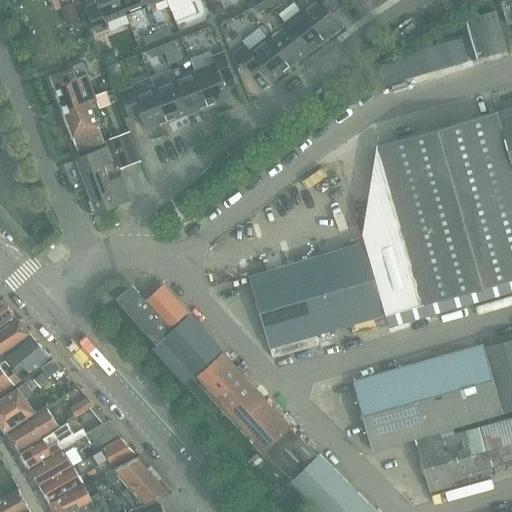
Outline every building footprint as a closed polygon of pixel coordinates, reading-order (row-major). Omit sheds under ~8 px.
[(57,0),(50,0),(53,9),(60,6),(57,0)] [(127,14),(121,0),(97,0),(98,3),(87,7),(97,33),(109,29),(106,22),(127,14)] [(144,0),(121,0),(127,14),(147,7),(144,0)] [(167,0),(172,11),(192,3),(190,0),(167,0)] [(220,0),(210,4),(214,14),(223,10),(220,0)] [(270,7),(266,0),(265,0),(254,7),(258,13),(270,7)] [(314,0),(301,11),(324,41),(342,27),(332,14),(341,6),(338,2),(341,0),(314,0)] [(73,4),(61,8),(67,25),(79,20),(73,4)] [(301,11),(284,24),(307,54),(324,41),(301,11)] [(460,22),(464,36),(471,61),(482,58),(506,51),(495,12),(460,22)] [(284,24),(267,37),(290,67),(307,54),(284,24)] [(170,27),(157,33),(160,40),(172,35),(170,27)] [(160,40),(157,33),(144,37),(146,45),(160,40)] [(471,61),(464,36),(442,42),(449,67),(471,61)] [(290,67),(267,37),(250,51),(245,45),(236,53),(253,75),(262,67),(272,81),(290,67)] [(175,41),(162,46),(165,53),(178,48),(175,41)] [(449,67),(442,42),(420,47),(420,48),(427,73),(449,67)] [(165,53),(162,46),(149,51),(152,58),(165,53)] [(427,73),(420,48),(411,50),(411,55),(378,64),(385,86),(427,73)] [(111,49),(100,53),(105,65),(116,61),(111,49)] [(215,63),(195,71),(208,106),(229,98),(223,83),(234,78),(224,52),(213,57),(215,63)] [(51,78),(62,108),(95,95),(82,62),(71,66),(73,70),(51,78)] [(195,71),(174,79),(188,114),(208,106),(195,71)] [(174,79),(154,87),(168,122),(188,114),(174,79)] [(168,122),(154,87),(134,95),(132,88),(120,93),(130,119),(141,114),(147,130),(168,122)] [(95,95),(62,108),(78,151),(104,141),(92,109),(99,106),(95,95)] [(511,107),(496,112),(511,167),(511,107)] [(402,224),(361,236),(388,326),(428,315),(511,290),(511,167),(496,112),(379,145),(381,151),(402,224)] [(130,132),(110,140),(121,168),(141,160),(130,132)] [(77,159),(97,213),(120,204),(132,199),(123,177),(111,181),(104,165),(113,162),(107,148),(77,159)] [(248,277),(269,348),(384,315),(363,244),(248,277)] [(140,280),(117,301),(188,381),(221,351),(164,287),(154,296),(140,280)] [(0,300),(0,328),(15,317),(2,299),(0,300)] [(0,328),(0,352),(1,354),(3,353),(28,335),(28,334),(30,333),(19,319),(17,320),(15,317),(0,328)] [(28,335),(3,353),(5,356),(15,369),(20,365),(29,375),(49,357),(28,335)] [(511,336),(483,345),(484,349),(503,414),(511,411),(511,336)] [(372,452),(414,439),(452,428),(503,414),(484,349),(483,345),(352,383),(372,452)] [(1,354),(0,354),(0,395),(14,386),(0,366),(0,359),(5,356),(3,353),(1,354)] [(197,379),(231,415),(257,390),(223,354),(197,379)] [(51,359),(39,367),(47,378),(59,368),(52,360),(51,359)] [(40,374),(33,380),(40,387),(46,381),(40,374)] [(0,400),(0,423),(6,433),(46,408),(45,406),(34,413),(23,398),(27,395),(26,393),(30,390),(26,383),(0,400)] [(231,415),(265,451),(288,427),(289,424),(257,390),(231,415)] [(70,410),(75,418),(94,405),(88,399),(70,410)] [(6,433),(18,453),(19,452),(59,427),(46,408),(6,433)] [(452,428),(414,439),(430,493),(505,471),(504,469),(511,466),(511,418),(454,435),(452,428)] [(107,421),(85,434),(86,436),(91,445),(93,450),(118,435),(107,421)] [(59,427),(19,452),(30,469),(86,436),(85,434),(82,429),(74,434),(66,422),(59,427)] [(264,453),(278,467),(305,441),(290,426),(288,428),(288,427),(265,451),(266,452),(264,453)] [(86,436),(30,469),(39,484),(40,486),(73,466),(95,453),(93,450),(91,445),(86,436)] [(102,449),(108,459),(112,465),(134,452),(120,438),(102,449)] [(278,467),(291,481),(318,454),(305,441),(278,467)] [(40,486),(50,503),(85,485),(84,481),(81,483),(78,477),(108,459),(102,449),(95,453),(73,466),(40,486)] [(320,511),(374,511),(375,511),(320,453),(318,454),(291,481),(320,511)] [(121,478),(132,491),(139,484),(141,486),(155,474),(140,456),(105,474),(114,484),(121,478)] [(139,484),(132,491),(144,505),(142,507),(143,508),(169,494),(170,491),(155,474),(141,486),(139,484)] [(85,485),(50,503),(54,511),(109,511),(106,503),(102,495),(99,496),(98,493),(89,496),(85,485)] [(0,511),(28,511),(16,489),(0,498),(0,511)] [(117,511),(113,500),(106,503),(109,511),(117,511)]
